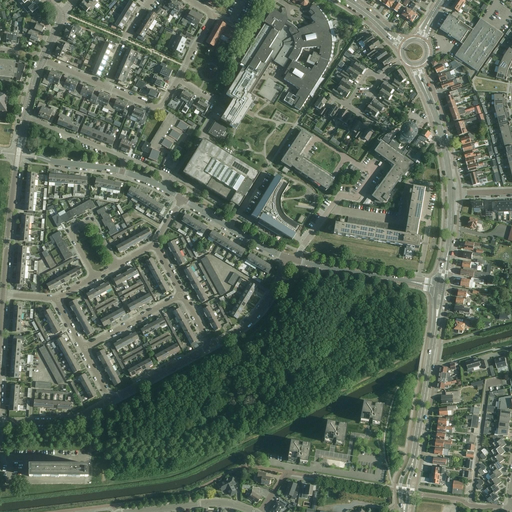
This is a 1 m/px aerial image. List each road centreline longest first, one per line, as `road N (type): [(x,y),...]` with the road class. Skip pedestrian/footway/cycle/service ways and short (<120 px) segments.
road 1 (track): [(0,494),(169,476),(425,347)]
road 2 (secondary): [(403,511),(441,288)]
road 3 (residential): [(293,260),(338,196),(358,197),(378,169),(315,138),(309,148)]
road 4 (residential): [(494,506),(470,505),(486,382),(497,380)]
road 5 (residential): [(441,288),(293,260)]
road 6 (residential): [(1,295),(17,154)]
road 7 (secondary): [(416,64),(440,127),(451,192)]
road 8 (residential): [(171,179),(240,67)]
road 9 (residential): [(210,347),(261,317),(293,260)]
road 10 (residential): [(228,227),(295,125)]
road 11 (residential): [(92,277),(73,228),(89,221),(115,265)]
